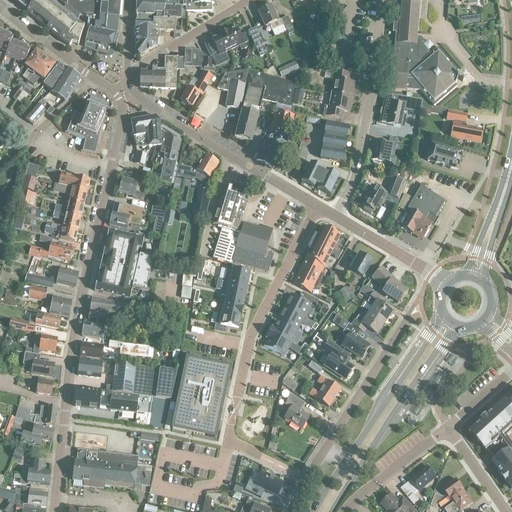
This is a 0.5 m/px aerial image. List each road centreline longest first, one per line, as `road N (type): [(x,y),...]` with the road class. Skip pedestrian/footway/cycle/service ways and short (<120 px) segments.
road 1 (residential): [(110,165),(74,337),(54,511)]
road 2 (residential): [(317,206),(250,336),(228,441)]
road 3 (residential): [(334,216),(355,178),(383,0)]
road 4 (secondary): [(332,511),(459,327)]
road 5 (secondary): [(442,313),(345,462)]
road 6 (residential): [(127,71),(140,99),(265,176)]
road 7 (residential): [(406,321),(324,449)]
road 8 (residential): [(334,216),(446,285)]
road 9 (residential): [(346,511),(446,430)]
road 10 (secondary): [(473,276),(511,162)]
